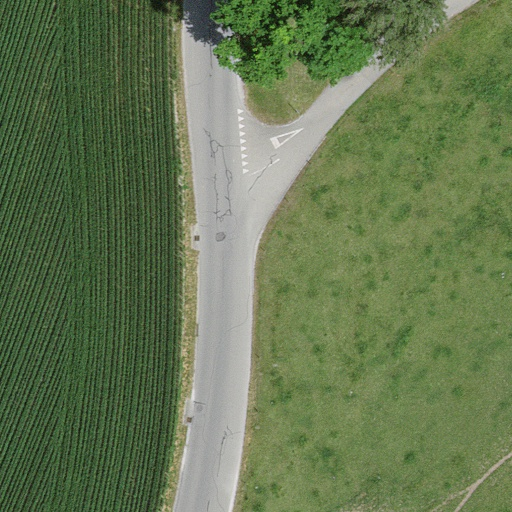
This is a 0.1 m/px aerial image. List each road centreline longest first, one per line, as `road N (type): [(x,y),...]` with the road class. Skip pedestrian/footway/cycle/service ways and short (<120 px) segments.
road 1 (tertiary): [(224,195),(226,324),(201,511)]
road 2 (unclassified): [(224,195),(313,125),(416,24),(454,0)]
road 3 (tertiary): [(212,0),(224,195)]
